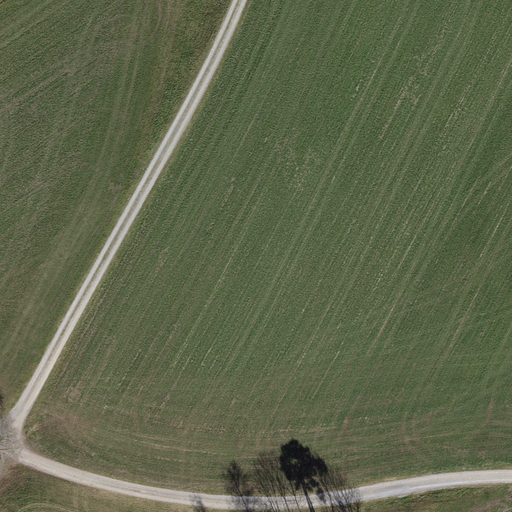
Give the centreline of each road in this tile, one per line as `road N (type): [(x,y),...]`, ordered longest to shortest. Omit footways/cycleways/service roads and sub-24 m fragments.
road 1 (track): [(0,450),(118,487),(220,502),(296,502),(511,477)]
road 2 (track): [(239,0),(1,451)]
